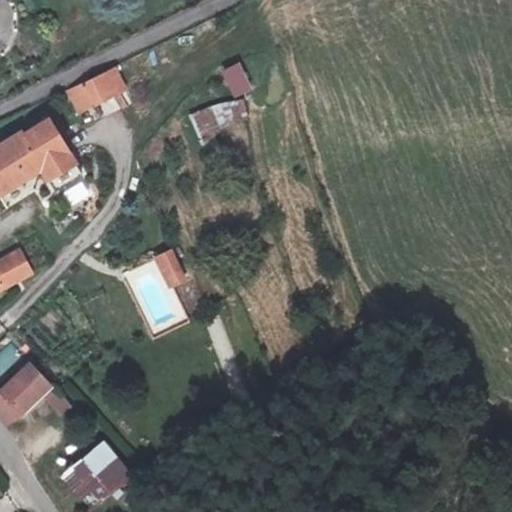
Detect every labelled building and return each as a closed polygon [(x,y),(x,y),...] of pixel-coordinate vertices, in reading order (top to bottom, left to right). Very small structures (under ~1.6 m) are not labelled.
[(0,0),(0,42),(10,39),(0,15),(0,0)] [(242,61),(222,69),(234,97),(254,89),(242,61)] [(78,115),(130,90),(118,65),(66,90),(78,115)] [(198,138),(252,121),(244,96),(190,112),(198,138)] [(0,208),(8,204),(9,209),(59,183),(70,204),(99,191),(67,134),(0,170),(0,208)] [(40,254),(20,268),(27,279),(19,284),(25,294),(54,275),(40,254)] [(20,268),(12,273),(19,284),(27,279),(20,268)] [(182,269),(169,276),(178,294),(191,287),(182,269)] [(191,287),(178,294),(184,304),(197,297),(191,287)] [(0,380),(21,360),(7,346),(0,353),(0,380)] [(21,409),(24,417),(40,430),(73,397),(53,380),(21,409)] [(129,454),(97,492),(119,511),(133,511),(161,481),(129,454)]
